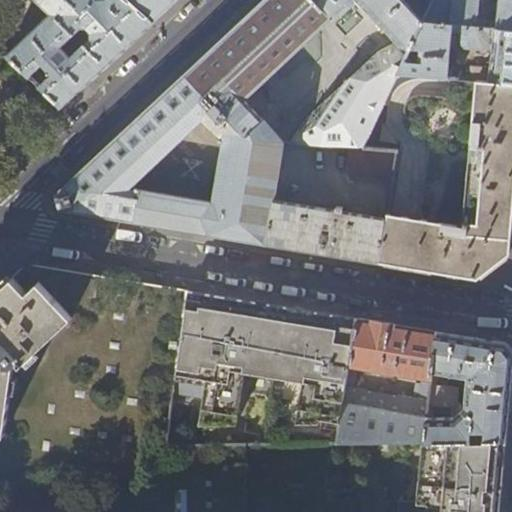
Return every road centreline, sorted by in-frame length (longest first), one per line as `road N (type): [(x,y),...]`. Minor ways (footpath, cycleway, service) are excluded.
road 1 (residential): [(0,223),(511,309)]
road 2 (residential): [(221,0),(0,210)]
